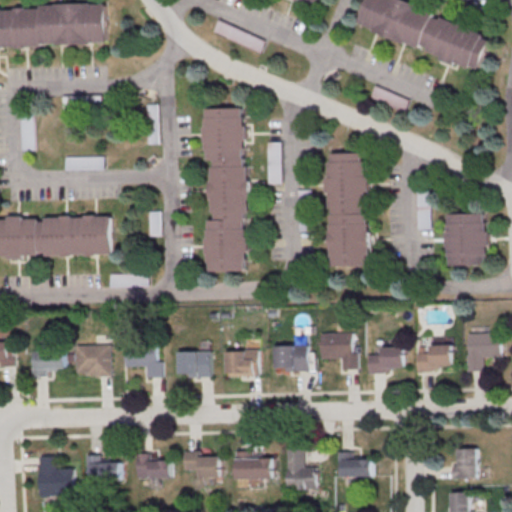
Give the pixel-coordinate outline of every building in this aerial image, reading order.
[(404,0),(366,0),(357,22),(418,47),(420,43),(427,46),(425,50),(468,68),(470,64),(477,67),(489,38),(481,35),(482,33),(439,15),(438,18),(431,15),(432,12),(404,0)] [(0,7),(41,7),(40,4),(107,2),(107,40),(42,42),(42,45),(0,46),(0,7)] [(246,107),(206,108),(208,159),(209,159),(213,271),(251,270),(246,107)] [(34,149),(34,115),(22,115),(22,149),(34,149)] [(329,266),(371,266),(370,152),(328,153),(329,266)] [(104,156),(65,156),(65,168),(104,168),(104,156)] [(430,229),(430,190),(417,190),(417,229),(430,229)] [(162,235),(162,210),(150,210),(150,235),(162,235)] [(488,265),(488,213),(446,213),(446,265),(488,265)] [(0,218),(114,215),(115,252),(0,255),(0,218)] [(322,332),(353,331),(354,351),(359,351),(359,368),(344,368),(343,357),(323,357),(322,332)] [(469,332),(500,331),(501,356),(484,356),(485,370),(468,370),(467,353),(469,353),(469,332)] [(129,341),(160,340),(160,360),(166,360),(166,377),(150,377),(150,365),(130,366),(129,341)] [(0,365),(16,366),(16,342),(0,341),(0,365)] [(431,342),(454,342),(454,363),(441,363),(441,367),(434,367),(434,370),(418,370),(418,352),(432,351),(431,342)] [(80,345),(114,344),(115,376),(98,376),(98,374),(89,374),(89,371),(80,371),(80,345)] [(278,344),(309,344),(310,370),(278,371),(278,344)] [(383,344),(406,344),(406,365),(393,366),(393,369),(386,370),(386,372),(370,373),(370,354),(383,354),(383,344)] [(229,349),(260,348),(261,375),(230,375),(229,349)] [(39,350),(68,349),(68,367),(58,367),(58,370),(49,370),(49,376),(34,376),(33,351),(39,351),(39,350)] [(182,350),(213,350),(214,376),(191,376),(191,372),(182,372),(182,350)] [(479,478),(479,448),(455,448),(455,478),(479,478)] [(309,449),(289,449),(290,487),(301,487),(301,494),(320,494),(320,467),(309,467),(309,449)] [(187,451),(188,477),(225,476),(224,455),(204,456),(204,450),(187,451)] [(239,451),(240,480),(277,479),(276,456),(266,456),(266,455),(256,455),(255,451),(239,451)] [(340,451),(340,476),(375,476),(375,459),(361,459),(361,451),(340,451)] [(141,453),(141,479),(175,478),(174,458),(154,458),(154,453),(141,453)] [(43,456),(44,497),(77,496),(77,468),(59,469),(58,455),(43,456)] [(90,455),(91,481),(124,480),(124,459),(104,460),(103,455),(90,455)] [(451,511),(475,511),(476,492),(452,492),(451,511)]
